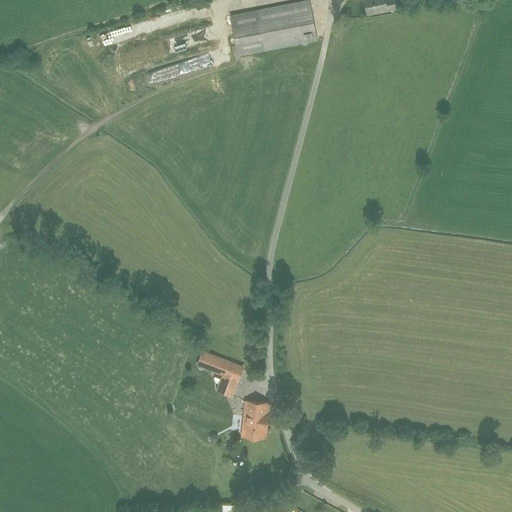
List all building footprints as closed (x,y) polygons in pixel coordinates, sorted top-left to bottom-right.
[(387,10),(400,7),(398,0),(365,0),(368,12),(387,8),(387,10)] [(238,56),(265,51),(317,40),(309,1),(230,16),(238,56)] [(150,45),(154,60),(197,50),(195,41),(187,43),(183,28),(180,28),(183,38),(150,45)] [(217,389),(232,395),(243,367),(202,350),(197,363),(223,373),(217,389)] [(266,438),(268,416),(269,403),(245,401),(242,435),(266,438)]
